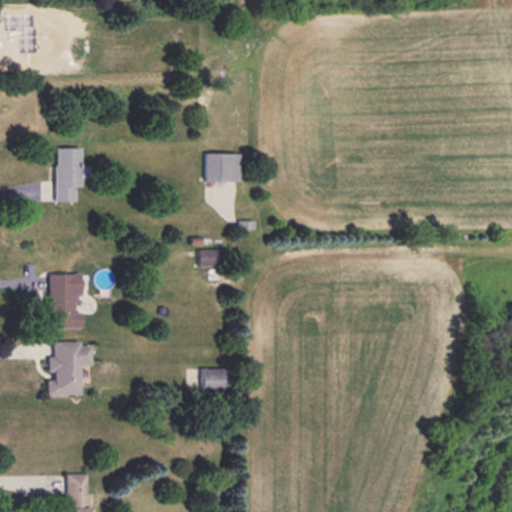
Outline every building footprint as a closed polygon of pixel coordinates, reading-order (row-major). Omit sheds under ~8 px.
[(77,149),(52,149),(51,203),(72,203),(72,189),(77,189),(77,149)] [(202,154),(202,184),(234,184),(234,154),(202,154)] [(218,251),(197,251),(197,266),(218,266),(218,251)] [(78,275),(46,275),(46,329),(78,329),(78,275)] [(77,397),(77,366),(87,366),(87,344),(50,344),(50,358),(45,358),(45,396),(77,397)] [(226,370),(199,370),(199,389),(226,389),(226,370)] [(63,476),(63,511),(84,511),(84,476),(63,476)]
